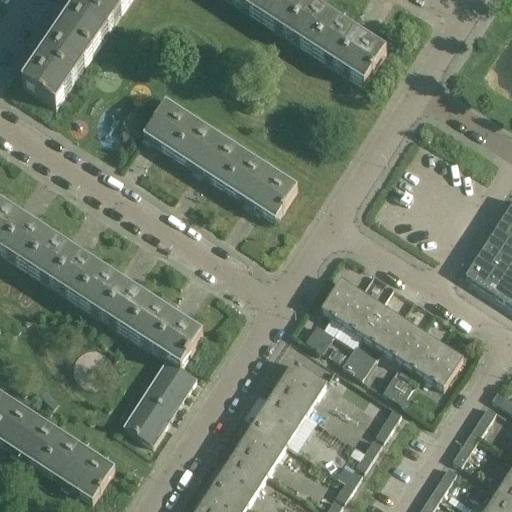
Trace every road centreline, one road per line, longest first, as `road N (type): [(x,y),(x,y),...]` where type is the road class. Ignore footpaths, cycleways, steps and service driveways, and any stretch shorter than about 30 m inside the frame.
road 1 (residential): [(279,308),(0,127)]
road 2 (residential): [(148,511),(279,308)]
road 3 (residential): [(511,344),(331,228)]
road 4 (residential): [(331,228),(418,93)]
